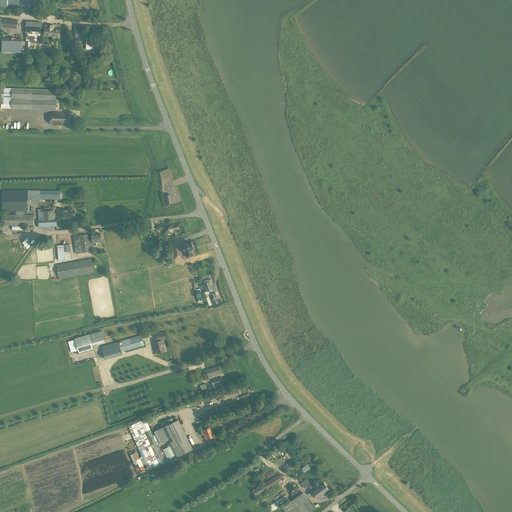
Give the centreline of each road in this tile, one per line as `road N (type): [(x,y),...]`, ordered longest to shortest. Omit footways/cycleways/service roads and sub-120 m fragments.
road 1 (track): [(511,228),(489,205),(443,192),(349,118),(318,104),(295,27),(283,30),(290,119),(335,214),(369,257),(465,281)]
road 2 (tertiary): [(405,511),(266,368),(149,76),(127,0)]
road 3 (unknown): [(289,399),(155,469)]
road 4 (track): [(132,26),(0,14)]
